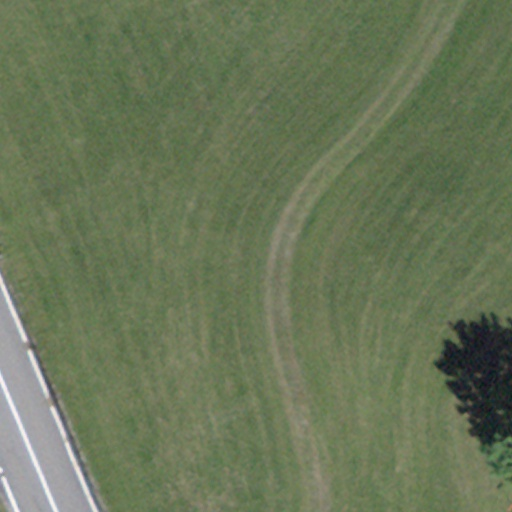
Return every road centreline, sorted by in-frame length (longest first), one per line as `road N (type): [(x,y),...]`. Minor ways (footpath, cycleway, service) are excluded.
road 1 (track): [(319,511),(324,467),(283,343),(281,254),(316,185),(406,81),(454,0)]
road 2 (primary): [(58,511),(0,374)]
